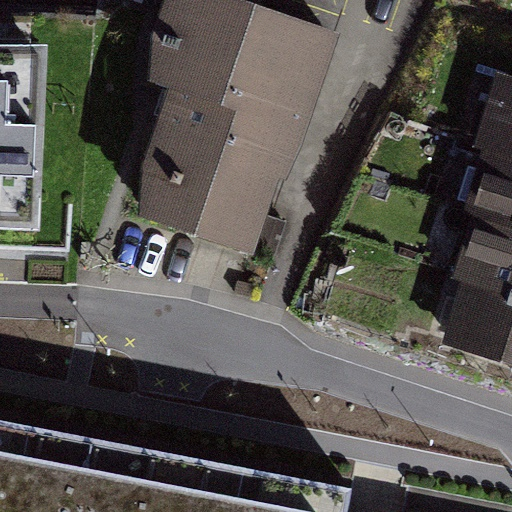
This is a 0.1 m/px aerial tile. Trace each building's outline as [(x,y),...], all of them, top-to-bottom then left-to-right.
[(330,23),(262,0),(165,0),(145,59),(173,68),(166,87),(128,198),(254,241),(330,23)] [(44,36),(0,36),(0,242),(43,243),(44,36)] [(511,85),(489,82),(476,151),(511,157),(511,85)] [(511,157),(476,151),(464,220),(511,228),(511,157)] [(511,228),(464,220),(451,288),(511,299),(511,228)] [(511,299),(451,288),(439,357),(511,370),(511,299)] [(346,511),(348,499),(0,429),(0,511),(346,511)]
